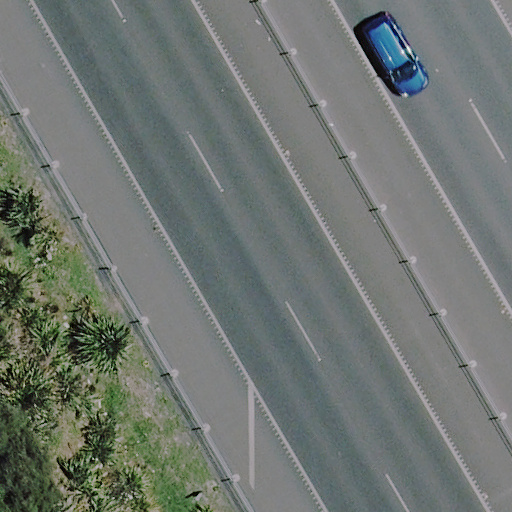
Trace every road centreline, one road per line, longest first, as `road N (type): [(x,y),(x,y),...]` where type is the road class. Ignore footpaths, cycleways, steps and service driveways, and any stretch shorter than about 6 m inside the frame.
road 1 (motorway): [(462,511),(163,0)]
road 2 (motorway): [(433,0),(511,130)]
